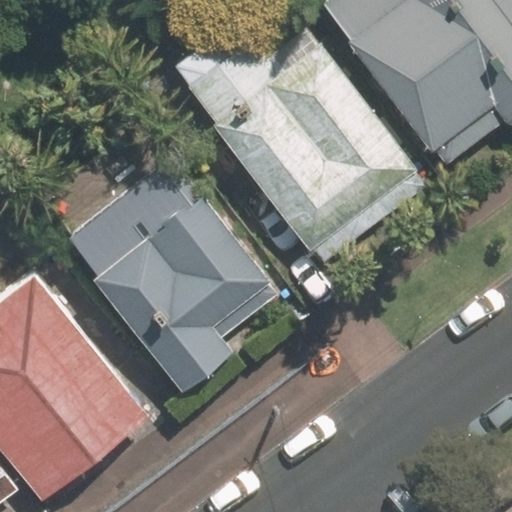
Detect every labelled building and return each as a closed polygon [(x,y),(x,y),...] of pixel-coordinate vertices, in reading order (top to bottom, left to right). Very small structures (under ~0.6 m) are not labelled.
[(511,0),(343,0),(457,152),(511,111),(511,0)] [(255,3),(191,49),(325,239),(433,163),(326,11),(283,42),(255,3)] [(178,140),(74,222),(198,378),(249,338),(227,311),(280,269),(178,140)] [(57,250),(0,291),(0,407),(61,490),(173,406),(57,250)] [(0,479),(27,459),(0,423),(0,479)]
